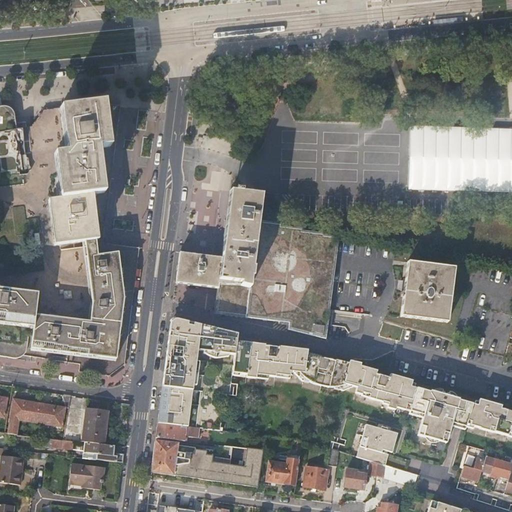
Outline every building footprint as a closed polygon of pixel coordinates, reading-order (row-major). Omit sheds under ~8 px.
[(0,350),(14,352),(84,364),(83,370),(104,373),(116,364),(133,251),(108,248),(108,250),(103,249),(103,253),(95,242),(97,242),(114,116),(104,104),(104,102),(60,108),(61,116),(59,116),(54,113),(50,113),(47,118),(48,126),(20,131),(10,132),(9,123),(12,122),(11,116),(10,114),(10,113),(9,112),(7,111),(6,110),(4,109),(2,108),(0,108),(0,350)] [(511,193),(511,128),(408,124),(405,189),(511,193)] [(221,259),(179,253),(175,282),(217,288),(215,313),(289,323),(288,329),(325,339),(338,237),(322,234),(322,233),(301,230),(302,228),(280,225),(280,222),(258,220),(261,195),(242,192),(242,189),(235,188),(234,191),(230,190),(221,259)] [(466,225),(458,225),(458,240),(465,240),(466,225)] [(454,268),(407,262),(399,317),(447,323),(454,268)] [(171,320),(170,321),(169,330),(175,322),(237,335),(237,333),(175,318),(173,318),(172,319),(171,320)] [(199,428),(222,431),(223,428),(220,428),(225,395),(237,396),(238,385),(232,383),(233,377),(234,373),(240,374),(247,375),(247,378),(255,379),(256,375),(268,377),(276,378),(276,375),(290,377),(291,372),(293,373),(304,374),(304,376),(305,382),(312,386),(319,388),(327,390),(335,389),(338,389),(344,386),(345,384),(355,387),(358,388),(356,393),(362,395),(362,393),(370,395),(370,398),(383,402),(389,403),(388,406),(388,408),(396,411),(397,408),(410,412),(424,416),(423,420),(418,436),(426,439),(439,443),(446,444),(451,427),(452,424),(466,428),(466,425),(474,427),(508,437),(509,435),(511,435),(511,415),(505,413),(504,413),(504,412),(502,411),(501,411),(499,412),(492,410),(493,408),(478,403),(476,407),(474,406),(416,389),(411,387),(412,384),(391,377),(390,379),(382,377),(383,377),(383,376),(382,375),(382,374),(381,374),(380,374),(379,374),(378,375),(378,376),(376,375),(376,376),(371,375),(372,373),(358,368),(359,366),(350,364),(341,361),(340,363),(336,362),(336,361),(336,360),(335,359),(334,359),(332,358),(331,359),(330,359),(322,357),(322,355),(280,348),(280,349),(273,348),(272,347),(271,346),(270,346),(269,346),(268,346),(268,347),(267,347),(267,348),(267,349),(260,347),(260,344),(236,339),(237,335),(175,322),(169,330),(157,423),(199,428)] [(359,365),(360,364),(351,361),(350,364),(359,366),(358,368),(372,373),(371,375),(376,376),(376,375),(378,376),(379,372),(362,367),(362,366),(359,365)] [(300,381),(305,382),(304,376),(304,374),(293,373),(300,381)] [(392,375),(391,377),(412,384),(413,381),(392,375)] [(39,403),(36,423),(61,426),(65,407),(68,408),(70,395),(63,394),(61,406),(39,403)] [(7,433),(16,434),(19,420),(36,423),(39,403),(13,398),(7,433)] [(478,401),(478,403),(493,408),(492,410),(499,412),(500,407),(478,401)] [(82,442),(84,442),(103,445),(107,411),(87,409),(82,442)] [(198,438),(199,428),(157,423),(155,438),(184,441),(185,437),(198,438)] [(377,463),(385,465),(387,455),(383,454),(384,452),(391,454),(396,435),(385,432),(386,429),(380,427),(379,429),(365,425),(355,456),(370,461),(377,463)] [(265,437),(256,435),(254,450),(261,451),(265,437)] [(73,441),(44,438),(43,446),(72,450),(73,441)] [(177,443),(155,441),(151,472),(256,487),(261,451),(254,450),(231,447),(230,457),(205,454),(205,451),(194,449),(195,447),(177,445),(177,443)] [(96,455),(96,459),(112,461),(122,463),(123,455),(113,453),(114,446),(103,445),(84,442),(83,453),(96,455)] [(336,467),(339,451),(330,448),(327,465),(336,467)] [(23,458),(1,455),(0,464),(0,481),(20,484),(23,458)] [(498,480),(504,458),(495,455),(493,460),(489,474),(489,477),(498,480)] [(464,464),(461,476),(478,481),(481,472),(485,458),(477,456),(474,466),(464,464)] [(485,458),(481,472),(489,474),(493,460),(485,458)] [(508,464),(509,459),(504,458),(498,480),(507,483),(509,475),(511,465),(508,464)] [(275,482),(295,485),(298,461),(287,460),(286,465),(269,462),(265,484),(275,485),(275,482)] [(376,474),(377,463),(370,461),(368,472),(376,474)] [(71,463),(68,489),(82,491),(83,487),(100,489),(101,482),(102,482),(104,468),(71,463)] [(383,475),(385,465),(377,463),(376,474),(383,475)] [(385,475),(397,481),(401,470),(387,466),(385,475)] [(324,489),(327,470),(306,467),(303,486),(312,488),(312,487),(324,489)] [(344,487),(363,490),(366,474),(356,473),(357,471),(346,470),(344,487)] [(407,478),(408,473),(401,470),(397,481),(405,484),(407,478)] [(407,478),(416,481),(418,476),(408,473),(407,478)] [(194,511),(197,498),(159,493),(155,511),(194,511)] [(459,511),(429,502),(425,511),(459,511)] [(13,511),(14,505),(0,503),(0,511),(13,511)]
